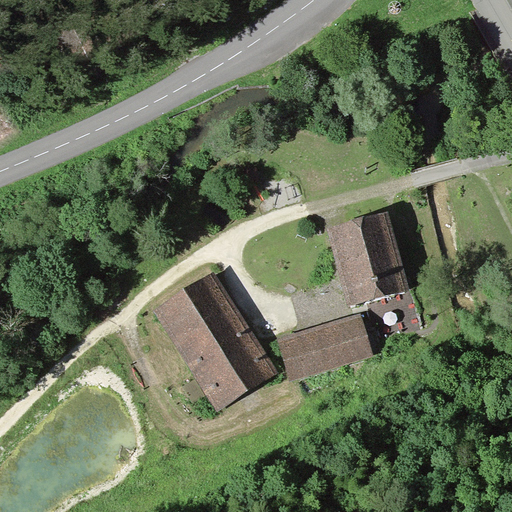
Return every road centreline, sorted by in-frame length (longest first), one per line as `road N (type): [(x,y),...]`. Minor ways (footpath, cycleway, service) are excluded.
road 1 (track): [(511,155),(261,223),(58,381),(0,445)]
road 2 (secondary): [(313,0),(201,75),(0,169)]
